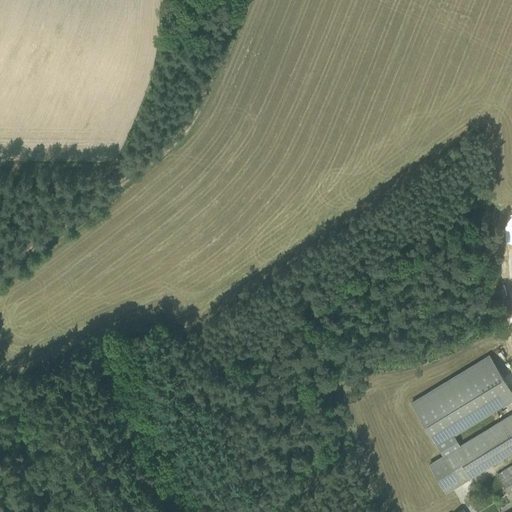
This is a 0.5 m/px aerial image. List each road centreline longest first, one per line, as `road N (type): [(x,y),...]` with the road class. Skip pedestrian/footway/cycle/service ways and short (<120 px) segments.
road 1 (track): [(0,163),(106,162),(132,172),(191,123),(244,0)]
road 2 (track): [(132,172),(0,272)]
